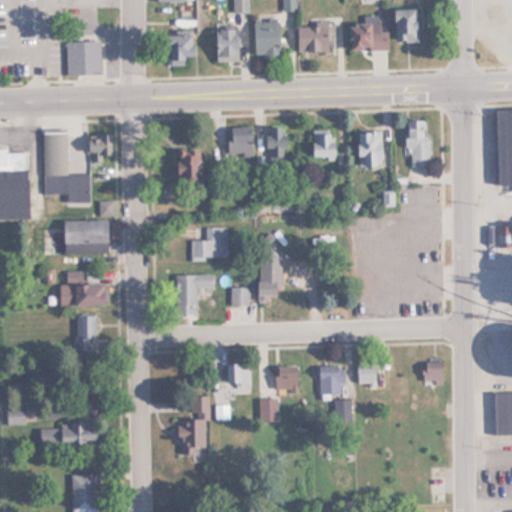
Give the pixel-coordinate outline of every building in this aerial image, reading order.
[(232,0),(232,12),(246,12),(246,0),(232,0)] [(280,0),(280,10),(295,10),(295,0),(280,0)] [(391,42),(416,42),(416,9),(391,9),(391,42)] [(384,50),(384,31),(376,31),(376,15),(359,16),(360,23),(347,23),(347,50),(384,50)] [(251,20),(251,57),(276,57),(276,20),(251,20)] [(295,25),(295,51),(326,51),(326,25),(295,25)] [(210,29),(211,62),(235,61),(234,28),(210,29)] [(191,57),(191,35),(165,35),(165,65),(182,65),(182,57),(191,57)] [(98,74),(98,41),(64,41),(64,74),(98,74)] [(511,108),(494,109),(495,185),(511,184),(511,108)] [(427,135),(422,135),(422,120),(404,120),(404,146),(408,146),(408,165),(427,165),(427,135)] [(249,126),(226,127),(227,162),(250,162),(249,126)] [(264,126),(264,162),(284,162),(284,126),(264,126)] [(309,129),(309,158),(331,158),(331,129),(309,129)] [(379,165),(378,130),(355,130),(355,165),(379,165)] [(42,193),(65,193),(65,201),(88,201),(88,173),(66,173),(65,132),(41,132),(42,193)] [(101,154),(109,154),(109,135),(86,135),(86,160),(101,160),(101,154)] [(26,149),(0,149),(0,218),(26,218),(26,149)] [(174,188),(198,188),(198,150),(174,150),(174,188)] [(104,243),(104,219),(60,219),(60,243),(104,243)] [(225,257),(225,226),(204,226),(204,238),(188,238),(188,257),(225,257)] [(277,269),(255,269),(255,297),(277,297),(277,269)] [(42,282),(42,270),(52,270),(52,282),(42,282)] [(71,304),(106,305),(106,283),(76,282),(77,270),(63,270),(63,282),(71,282),(71,304)] [(173,313),(196,313),(196,288),(210,288),(210,274),(173,274),(173,313)] [(247,305),(247,285),(229,285),(228,305),(247,305)] [(95,314),(73,314),(73,346),(95,346),(95,314)] [(224,362),(224,385),(248,385),(248,362),(224,362)] [(355,363),(355,385),(373,385),(373,363),(355,363)] [(421,366),(421,385),(440,385),(440,366),(421,366)] [(295,393),(295,367),(273,367),(273,393),(295,393)] [(342,368),(317,368),(317,393),(342,393),(342,368)] [(511,392),(492,392),(492,433),(511,433),(511,392)] [(206,395),(188,395),(188,418),(179,418),(179,455),(206,455),(206,395)] [(348,399),(333,399),(332,422),(348,422),(348,399)] [(5,423),(5,405),(23,405),(23,423),(5,423)] [(92,424),(37,424),(37,445),(92,445),(92,424)] [(511,489),(511,471),(494,471),(494,489),(511,489)] [(69,474),(69,511),(97,511),(97,474),(69,474)]
